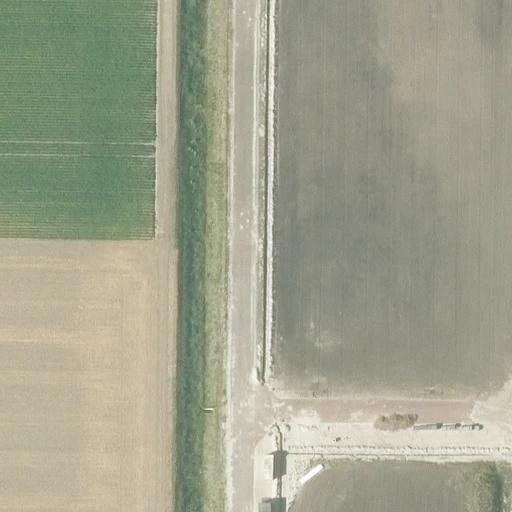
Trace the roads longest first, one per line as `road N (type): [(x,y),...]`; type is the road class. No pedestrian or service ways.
road 1 (residential): [(240,411),(245,0)]
road 2 (residential): [(511,410),(240,411)]
